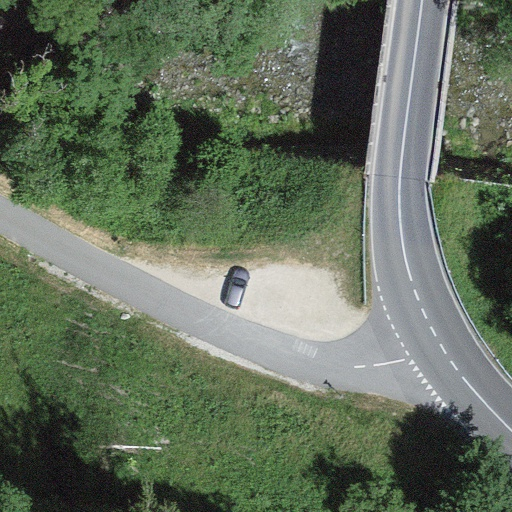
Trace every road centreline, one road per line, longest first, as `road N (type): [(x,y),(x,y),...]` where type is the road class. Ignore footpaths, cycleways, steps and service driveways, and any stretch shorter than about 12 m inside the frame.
road 1 (unclassified): [(433,345),(405,360),(327,364),(274,351),(0,214)]
road 2 (secondary): [(433,345),(404,258),(400,186),(424,0)]
